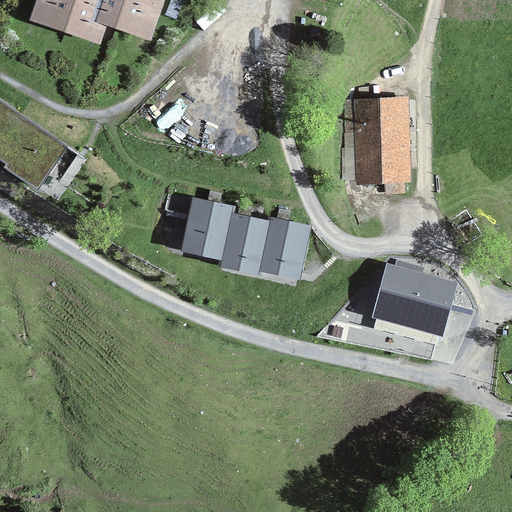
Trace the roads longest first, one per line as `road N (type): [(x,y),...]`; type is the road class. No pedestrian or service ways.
road 1 (track): [(470,388),(244,340),(148,298),(0,208)]
road 2 (track): [(268,0),(280,128),(329,238),(418,259)]
road 3 (track): [(426,56),(418,259)]
road 4 (unknown): [(233,0),(118,112)]
